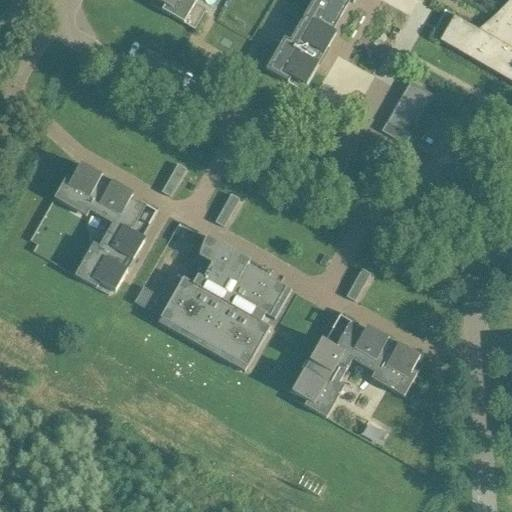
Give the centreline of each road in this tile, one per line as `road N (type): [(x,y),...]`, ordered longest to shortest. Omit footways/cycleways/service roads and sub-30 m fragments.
road 1 (unclassified): [(55,28),(323,184)]
road 2 (residential): [(470,262),(484,511)]
road 3 (unclassified): [(323,184),(426,0)]
road 4 (unclassified): [(323,184),(470,262)]
